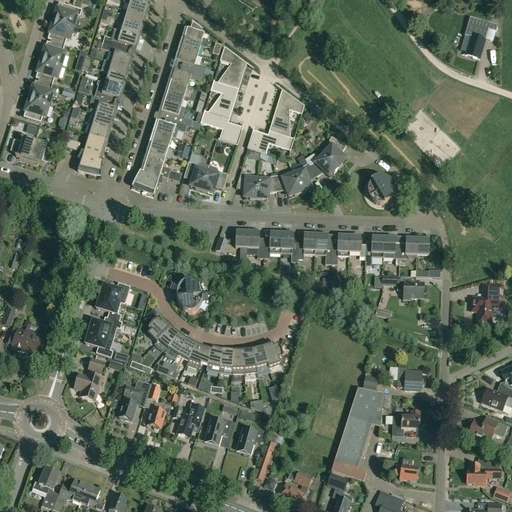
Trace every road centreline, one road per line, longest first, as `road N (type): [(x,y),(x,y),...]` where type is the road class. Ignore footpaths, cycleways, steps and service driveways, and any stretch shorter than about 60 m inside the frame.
road 1 (residential): [(286,313),(279,333),(217,343),(179,324),(155,289),(89,267)]
road 2 (residential): [(419,221),(428,211),(409,184),(268,69)]
road 3 (residential): [(117,211),(185,6)]
road 4 (residential): [(159,0),(95,205)]
road 5 (tertiary): [(240,511),(57,433)]
road 6 (residential): [(419,221),(221,215)]
road 7 (track): [(511,97),(436,64),(387,0)]
road 8 (residential): [(221,215),(268,69)]
road 9 (residential): [(46,403),(89,267)]
road 10 (residential): [(439,511),(444,382)]
